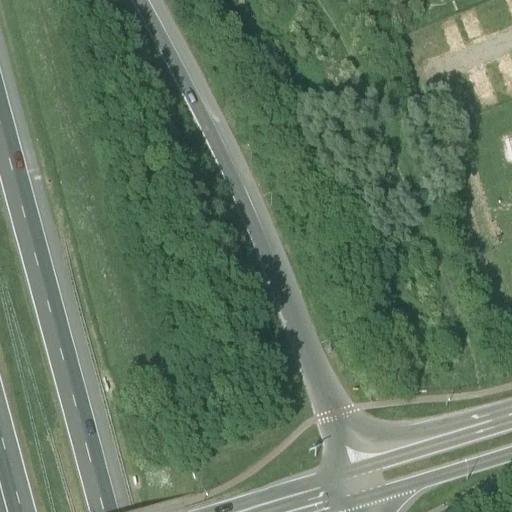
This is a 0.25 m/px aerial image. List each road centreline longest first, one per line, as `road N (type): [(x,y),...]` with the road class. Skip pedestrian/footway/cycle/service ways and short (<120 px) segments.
road 1 (motorway): [(349,490),(246,210),(144,0)]
road 2 (motorway): [(102,511),(0,130)]
road 3 (secondary): [(511,420),(383,460),(349,490)]
road 4 (secondary): [(349,490),(393,491),(511,455)]
